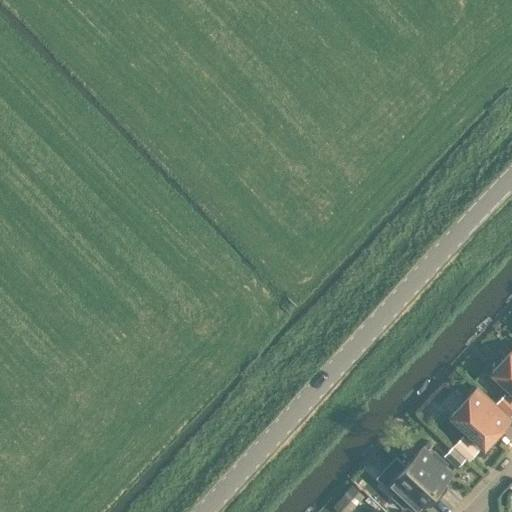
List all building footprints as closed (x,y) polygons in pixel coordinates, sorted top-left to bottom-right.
[(511,346),(489,371),(511,392),(511,346)] [(508,418),(509,417),(476,385),(448,415),(482,446),(491,436),(489,434),(497,426),(499,428),(500,427),(498,425),(506,417),(508,418)] [(497,402),(505,409),(511,401),(504,394),(497,402)] [(451,444),(467,458),(477,448),(461,433),(451,444)] [(440,483),(451,471),(443,463),(445,460),(425,441),(404,463),(437,494),(444,487),(440,483)] [(403,505),(406,502),(414,510),(425,498),(430,502),(437,494),(404,463),(397,456),(396,458),(397,459),(386,471),(392,476),(383,486),(403,505)] [(335,501),(346,511),(362,494),(351,484),(335,501)]
